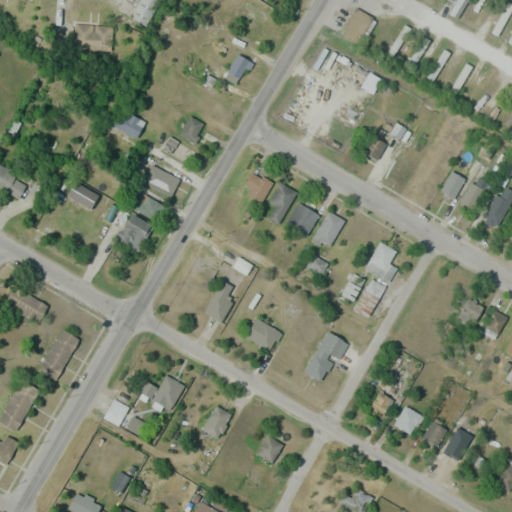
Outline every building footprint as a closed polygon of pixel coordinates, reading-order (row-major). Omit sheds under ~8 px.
[(138,0),(130,17),(147,25),(158,0),(138,0)] [(455,0),(449,14),(457,18),(467,0),(455,0)] [(498,35),(511,6),(511,3),(506,1),(491,32),(498,35)] [(372,17),(355,7),(339,35),(357,45),(372,17)] [(111,25),(74,23),(73,49),(110,50),(111,25)] [(409,28),(403,24),(385,53),(391,57),(409,28)] [(449,52),(442,48),(425,79),(432,82),(449,52)] [(235,84),(249,60),(237,53),(223,77),(235,84)] [(448,93),(455,96),(471,66),(464,62),(448,93)] [(144,122),(130,112),(119,128),(134,138),(144,122)] [(178,134),(192,143),(204,124),(189,115),(178,134)] [(363,151),(376,159),(385,143),(372,135),(363,151)] [(185,163),(193,152),(170,137),(162,149),(185,163)] [(410,165),(398,159),(390,176),(403,182),(410,165)] [(28,182),(0,164),(0,191),(17,201),(28,182)] [(171,195),(179,177),(150,165),(143,183),(171,195)] [(465,178),(451,171),(439,195),(454,202),(465,178)] [(271,180),(250,172),(241,191),(263,200),(271,180)] [(64,194),(89,209),(97,195),(73,180),(64,194)] [(272,204),(266,218),(280,223),(294,189),(277,182),(269,203),(272,204)] [(511,192),(511,188),(497,184),(484,221),(501,226),(511,192)] [(164,206),(144,194),(135,208),(155,221),(164,206)] [(328,247),(344,220),(328,210),(312,237),(328,247)] [(138,251),(152,224),(130,213),(117,240),(138,251)] [(397,269),(387,262),(395,252),(381,241),(363,265),(386,282),(397,269)] [(246,273),(251,263),(227,251),(222,262),(246,273)] [(327,261),(311,254),(305,267),(321,274),(327,261)] [(366,317),(386,288),(371,278),(351,307),(366,317)] [(225,296),(232,286),(222,279),(202,311),(220,322),(233,301),(225,296)] [(359,287),(349,280),(340,294),(350,300),(359,287)] [(47,304),(12,286),(3,305),(38,322),(47,304)] [(483,305),(469,296),(457,316),(471,325),(483,305)] [(483,326),(495,334),(507,317),(495,309),(483,326)] [(245,337),(270,351),(281,331),(256,317),(245,337)] [(55,381),(78,337),(59,328),(37,372),(55,381)] [(322,380),(333,358),(338,361),(347,342),(326,331),(305,372),(322,380)] [(511,334),(503,350),(511,354),(511,334)] [(183,385),(166,374),(158,387),(145,380),(139,391),(169,409),(183,385)] [(0,423),(18,431),(36,388),(16,380),(0,418),(0,423)] [(383,416),(392,398),(379,391),(369,408),(383,416)] [(127,406),(113,398),(103,417),(117,425),(127,406)] [(203,431),(220,438),(231,412),(214,405),(203,431)] [(393,424),(411,434),(422,415),(404,405),(393,424)] [(447,429),(432,419),(420,436),(435,446),(447,429)] [(0,460),(6,464),(18,441),(5,434),(1,441),(0,441),(0,460)] [(282,445),(268,434),(255,452),(270,463),(282,445)] [(442,453),(459,463),(471,444),(454,434),(442,453)] [(511,483),(511,460),(506,456),(490,481),(507,492),(511,483)] [(75,511),(97,511),(102,505),(77,491),(68,508),(75,511)] [(342,509),(369,509),(369,491),(352,491),(352,496),(342,496),(342,509)]
